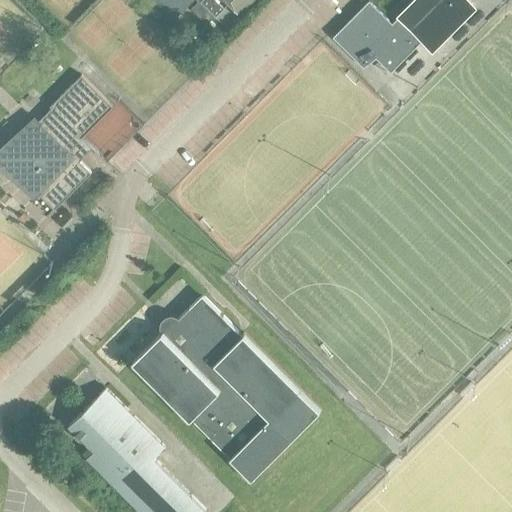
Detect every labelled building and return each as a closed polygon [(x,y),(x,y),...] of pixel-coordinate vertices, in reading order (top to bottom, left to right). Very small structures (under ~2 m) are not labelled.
[(200,0),(199,0),(191,8),(201,18),(209,9),(216,16),(225,7),(217,0),(202,0),(202,1),(200,0)] [(229,0),(238,9),(248,0),(229,0)] [(392,23),(369,0),(333,37),(363,67),(376,58),(391,72),(423,39),(400,15),(392,23)] [(470,0),(414,0),(400,15),(423,39),(434,49),(477,7),(470,0)] [(55,209),(92,172),(76,157),(89,144),(82,138),(110,109),(78,78),(50,106),(52,108),(27,133),(25,135),(23,138),(21,140),(20,143),(19,146),(18,148),(17,151),(17,154),(17,157),(17,160),(17,163),(18,166),(19,169),(20,172),(21,175),(23,177),(25,180),(27,182),(55,209)] [(242,334),(202,294),(163,333),(162,332),(132,362),(190,419),(192,418),(252,479),(321,410),(244,333),(242,334)] [(140,511),(203,511),(206,510),(154,457),(165,446),(106,387),(69,425),(94,450),(87,458),(140,511)]
